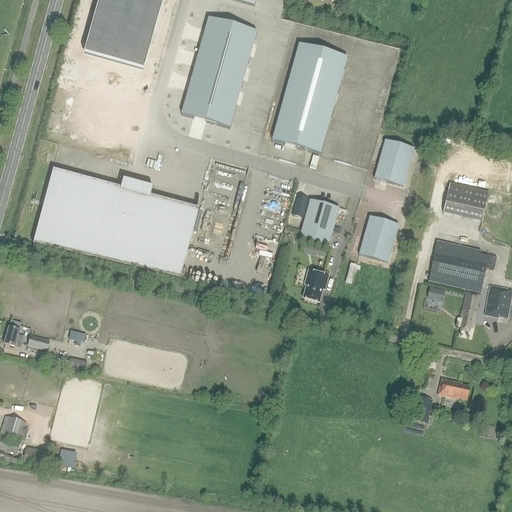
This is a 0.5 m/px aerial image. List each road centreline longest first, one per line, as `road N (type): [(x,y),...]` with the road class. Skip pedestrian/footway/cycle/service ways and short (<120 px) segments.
road 1 (track): [(511,366),(0,250)]
road 2 (unclassified): [(185,0),(147,134),(413,206)]
road 3 (primary): [(0,206),(56,0)]
